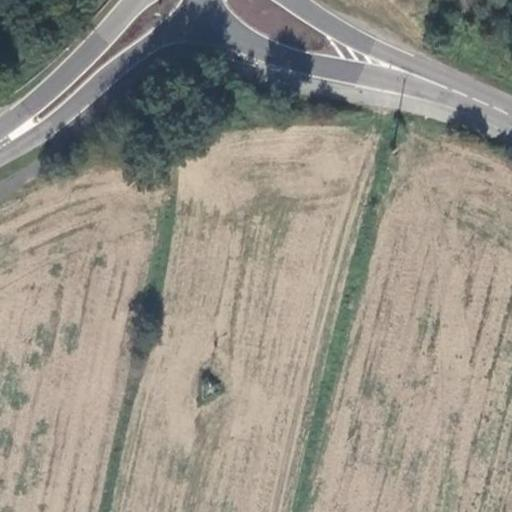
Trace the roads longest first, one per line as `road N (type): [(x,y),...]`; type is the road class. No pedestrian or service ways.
road 1 (tertiary): [(0,145),(45,126),(192,4)]
road 2 (unclassified): [(192,4),(267,48),(311,61),(393,65)]
road 3 (tertiary): [(135,0),(0,140)]
road 4 (unclassified): [(393,65),(511,114)]
